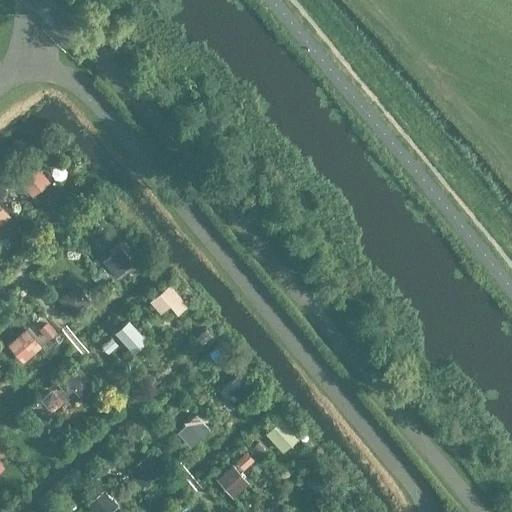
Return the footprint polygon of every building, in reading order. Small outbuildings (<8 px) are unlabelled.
[(19,176),(34,194),(52,180),(36,162),(19,176)] [(0,225),(13,215),(0,200),(0,225)] [(121,244),(103,260),(117,277),(135,261),(121,244)] [(78,281),(58,296),(73,316),(93,301),(78,281)] [(171,282),(151,299),(161,311),(171,302),(179,312),(189,303),(171,282)] [(130,318),(115,331),(134,353),(149,339),(130,318)] [(28,325),(8,343),(26,362),(59,331),(48,319),(34,332),(28,325)] [(41,398),(49,406),(59,397),(70,408),(97,382),(79,363),(41,398)] [(221,388),(233,403),(252,387),(241,372),(221,388)] [(285,415),(267,430),(283,450),(301,435),(285,415)] [(148,453),(128,467),(142,485),(162,471),(148,453)] [(217,477),(235,496),(251,480),(232,461),(217,477)] [(194,511),(187,503),(176,511),(194,511)]
